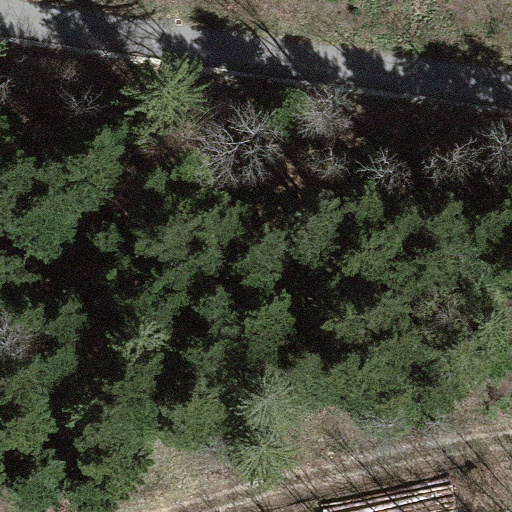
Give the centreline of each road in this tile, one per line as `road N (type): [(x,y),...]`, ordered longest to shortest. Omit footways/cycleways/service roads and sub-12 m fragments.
road 1 (unclassified): [(511,89),(0,13)]
road 2 (track): [(511,442),(334,468),(177,511)]
